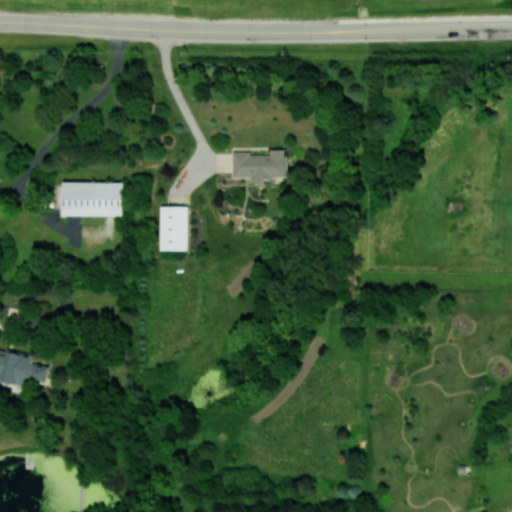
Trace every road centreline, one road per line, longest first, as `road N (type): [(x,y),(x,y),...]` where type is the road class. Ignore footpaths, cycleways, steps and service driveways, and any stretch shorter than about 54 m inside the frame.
road 1 (secondary): [(173,29),(367,29)]
road 2 (secondary): [(0,20),(173,29)]
road 3 (secondary): [(367,29),(511,26)]
road 4 (track): [(511,280),(367,279)]
